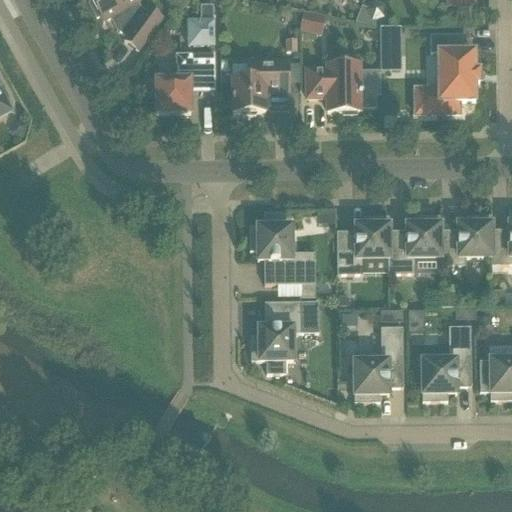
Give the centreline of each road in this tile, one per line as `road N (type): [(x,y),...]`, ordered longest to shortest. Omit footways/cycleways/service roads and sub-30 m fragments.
road 1 (residential): [(511,436),(352,435),(225,385),(219,172)]
road 2 (residential): [(219,172),(139,173),(105,156),(22,0)]
road 3 (residential): [(506,168),(219,172)]
road 4 (residential): [(506,168),(504,0)]
